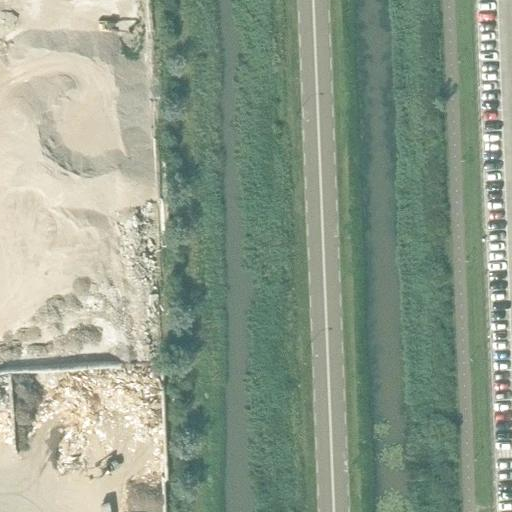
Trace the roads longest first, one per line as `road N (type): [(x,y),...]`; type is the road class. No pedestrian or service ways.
road 1 (tertiary): [(334,511),(313,0)]
road 2 (unknown): [(0,338),(0,210)]
